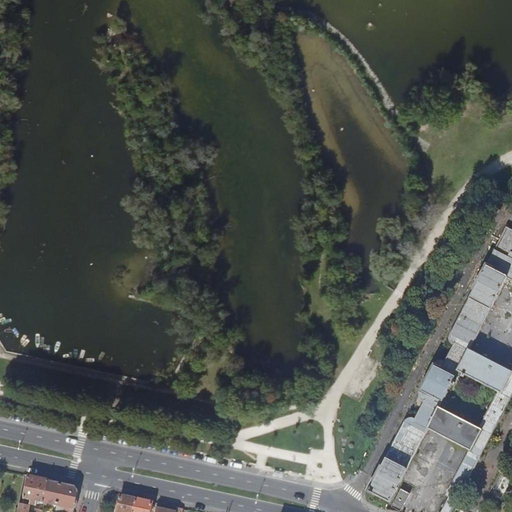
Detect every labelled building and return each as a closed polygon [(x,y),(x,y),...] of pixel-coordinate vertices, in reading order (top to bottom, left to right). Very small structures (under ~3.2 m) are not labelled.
[(508,252),(511,243),(511,230),(506,227),(496,246),(508,252)] [(437,358),(416,398),(424,402),(415,419),(407,415),(367,492),(389,504),(428,430),(468,451),(479,456),(511,392),(511,374),(510,373),(469,352),(507,279),(511,281),(511,253),(508,252),(496,246),(446,342),(453,345),(445,362),(437,358)] [(468,476),(479,456),(468,451),(445,496),(447,498),(455,502),(468,476)] [(44,502),(49,480),(36,478),(28,476),(24,499),(31,500),(30,504),(36,505),(37,501),(44,503),(44,502)] [(465,509),(479,482),(468,476),(455,502),(447,498),(439,511),(449,511),(451,508),(457,511),(460,506),(465,509)] [(503,494),(511,480),(504,477),(497,491),(503,494)] [(73,511),(77,492),(74,486),(63,483),(49,480),(44,502),(57,505),(55,511),(73,511)] [(132,511),(136,499),(122,497),(120,496),(119,501),(116,511),(132,511)] [(149,511),(152,503),(148,502),(136,499),(132,511),(149,511)]
